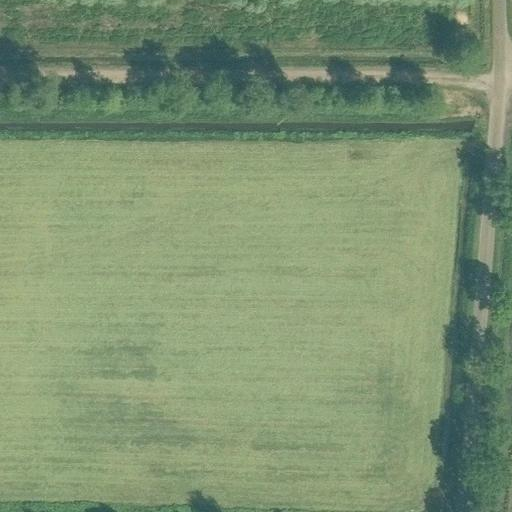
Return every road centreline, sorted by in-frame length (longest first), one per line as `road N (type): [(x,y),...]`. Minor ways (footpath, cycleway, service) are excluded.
road 1 (track): [(495,77),(0,76)]
road 2 (unclassified): [(461,511),(495,77)]
